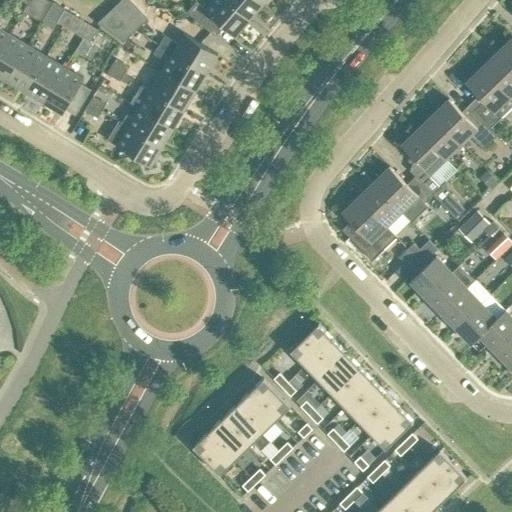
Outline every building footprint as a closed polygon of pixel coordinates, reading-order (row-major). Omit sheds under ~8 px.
[(23,11),(41,22),(53,2),(49,0),(30,0),(28,4),(27,4),(23,11)] [(131,0),(120,0),(113,7),(134,29),(136,30),(148,18),(131,0)] [(249,19),(227,0),(211,0),(212,0),(205,9),(196,1),(187,11),(215,36),(224,26),(235,36),(249,19)] [(227,0),(249,19),(264,3),(260,0),(227,0)] [(57,21),(66,27),(73,14),(53,2),(41,22),(52,29),(57,21)] [(134,29),(113,7),(97,23),(123,42),(136,30),(134,29)] [(66,27),(83,37),(91,24),(73,14),(66,27)] [(91,24),(83,37),(90,42),(98,29),(91,24)] [(0,49),(9,34),(0,28),(0,49)] [(165,35),(159,44),(207,72),(218,53),(184,33),(178,43),(165,35)] [(0,49),(0,74),(7,79),(28,45),(9,34),(0,49)] [(511,37),(497,51),(511,66),(511,37)] [(167,61),(161,70),(195,91),(207,72),(159,44),(154,53),(167,61)] [(7,79),(26,90),(46,56),(28,45),(7,79)] [(511,66),(497,51),(482,66),(511,96),(511,94),(511,66)] [(26,90),(44,101),(65,67),(46,56),(26,90)] [(116,58),(111,65),(124,73),(128,66),(116,58)] [(124,73),(111,65),(107,73),(119,81),(120,79),(123,74),(124,73)] [(511,106),(511,99),(510,97),(511,96),(482,66),(466,82),(483,100),(475,108),(492,126),(511,106)] [(65,67),(44,101),(63,113),(84,79),(65,67)] [(161,70),(150,89),(184,109),(195,91),(161,70)] [(123,74),(120,79),(128,84),(131,79),(123,74)] [(184,109),(150,89),(142,84),(131,102),(139,107),(173,128),(184,109)] [(93,95),(89,102),(102,110),(106,103),(93,95)] [(449,98),(433,114),(462,143),(470,135),(483,149),(499,133),(492,126),(475,108),(466,116),(449,98)] [(102,110),(89,102),(84,110),(97,118),(102,110)] [(119,120),(162,146),(173,128),(139,107),(133,118),(127,114),(122,121),(119,120)] [(433,114),(417,129),(446,158),(462,143),(433,114)] [(162,146),(119,120),(107,139),(151,165),(162,146)] [(430,173),(446,158),(417,129),(401,144),(418,162),(410,170),(415,176),(433,194),(456,217),(464,208),(442,185),(430,173)] [(389,166),(373,181),(402,211),(418,196),(424,202),(433,194),(415,176),(407,184),(389,166)] [(482,176),(490,185),(496,179),(488,170),(482,176)] [(373,181),(358,196),(387,226),(402,211),(373,181)] [(387,226),(358,196),(342,212),(371,241),(387,226)] [(459,228),(471,241),(489,223),(477,210),(459,228)] [(484,230),(489,235),(498,226),(493,221),(484,230)] [(511,243),(511,241),(504,233),(493,244),(502,254),(511,243)] [(408,247),(416,256),(422,251),(413,242),(408,247)] [(396,270),(405,280),(422,263),(407,248),(399,256),(405,262),(396,270)] [(410,280),(426,296),(452,271),(436,255),(410,280)] [(441,312),(467,287),(474,280),(459,264),(452,271),(426,296),(441,312)] [(441,312),(456,327),(482,302),(467,287),(441,312)] [(471,343),(480,335),(480,334),(497,318),(497,317),(482,302),(456,327),(471,343)] [(480,334),(480,335),(495,350),(511,333),(511,315),(505,309),(497,317),(497,318),(480,334)] [(291,351),(305,365),(333,338),(319,324),(291,351)] [(511,333),(495,350),(510,366),(511,363),(511,333)] [(346,352),(333,338),(305,365),(318,379),(346,352)] [(360,366),(346,352),(318,379),(331,393),(360,366)] [(373,379),(360,366),(331,393),(345,407),(373,379)] [(282,387),(288,382),(280,373),(274,378),(282,387)] [(264,378),(249,392),(276,420),(291,406),(264,378)] [(386,393),(373,379),(345,407),(358,421),(386,393)] [(282,387),(291,396),(296,390),(288,382),(282,387)] [(249,392),(235,405),(263,433),(276,420),(249,392)] [(386,393),(358,421),(371,434),(400,407),(386,393)] [(301,406),(309,415),(315,409),(306,400),(301,406)] [(235,405),(222,419),(249,447),(263,433),(235,405)] [(414,421),(400,407),(371,434),(385,449),(414,421)] [(317,423),(323,418),(315,409),(309,415),(317,423)] [(222,419),(208,432),(235,460),(249,447),(222,419)] [(307,423),(298,431),(304,437),(313,429),(307,423)] [(327,434),(336,442),(341,437),(333,428),(327,434)] [(235,460),(208,432),(193,446),(220,474),(235,460)] [(404,441),(409,447),(418,439),(412,433),(404,441)] [(336,442),(344,451),(350,445),(341,437),(336,442)] [(395,450),(401,455),(409,447),(404,441),(395,450)] [(284,456),(293,448),(287,442),(279,450),(284,456)] [(284,456),(279,450),(270,459),(276,464),(284,456)] [(440,450),(425,464),(453,492),(467,478),(440,450)] [(369,465),(360,456),(355,462),(363,470),(369,465)] [(385,460),(376,468),(382,474),(390,465),(385,460)] [(453,492),(425,464),(411,477),(439,505),(453,492)] [(367,476),(373,482),(382,474),(376,468),(367,476)] [(265,474),(260,469),(251,477),(257,483),(265,474)] [(248,491),(257,483),(251,477),(243,485),(248,491)] [(431,511),(439,505),(411,477),(398,490),(418,511),(431,511)] [(348,495),(354,500),(363,492),(357,486),(348,495)] [(418,511),(398,490),(384,504),(392,511),(418,511)] [(345,509),(354,500),(348,495),(340,503),(345,509)]
